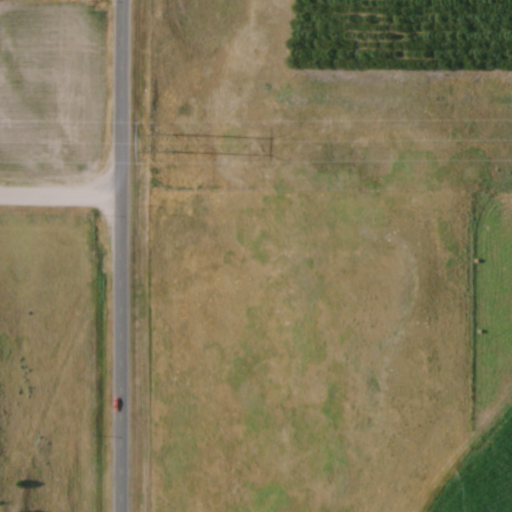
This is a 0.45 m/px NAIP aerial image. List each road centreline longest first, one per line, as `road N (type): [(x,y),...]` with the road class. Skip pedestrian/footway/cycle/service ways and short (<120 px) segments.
road 1 (tertiary): [(123,511),(125,0)]
road 2 (residential): [(0,192),(123,188)]
